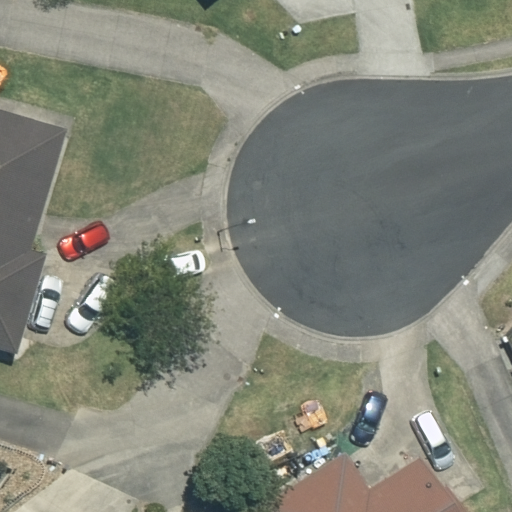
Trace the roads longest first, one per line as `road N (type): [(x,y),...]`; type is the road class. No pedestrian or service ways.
road 1 (unknown): [(309,187),(439,286),(511,431)]
road 2 (residential): [(309,187),(511,140)]
